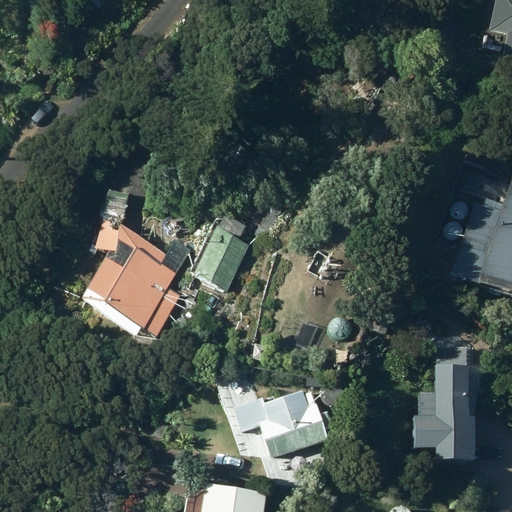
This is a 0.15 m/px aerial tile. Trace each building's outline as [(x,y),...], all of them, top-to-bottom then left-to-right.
[(511,0),(494,0),(488,34),(505,37),(501,57),(511,59),(511,0)] [(256,152),(237,139),(219,165),(238,178),(256,152)] [(511,286),(511,172),(500,210),(473,200),(451,267),(511,286)] [(228,290),(250,244),(238,239),(245,224),(224,213),(219,223),(217,222),(192,273),(228,290)] [(78,293),(137,332),(142,324),(156,333),(181,295),(167,285),(190,250),(175,240),(161,262),(136,245),(134,248),(116,236),(78,293)] [(469,411),(467,347),(432,347),(433,392),(421,392),(421,413),(413,413),(413,446),(434,445),(435,458),(476,457),(475,411),(469,411)] [(271,455),(326,437),(324,429),(333,426),(327,409),(317,412),(310,391),(303,393),(302,390),(265,402),(263,396),(234,406),(241,430),(261,423),(271,455)] [(203,483),(198,511),(262,511),(266,492),(203,483)]
